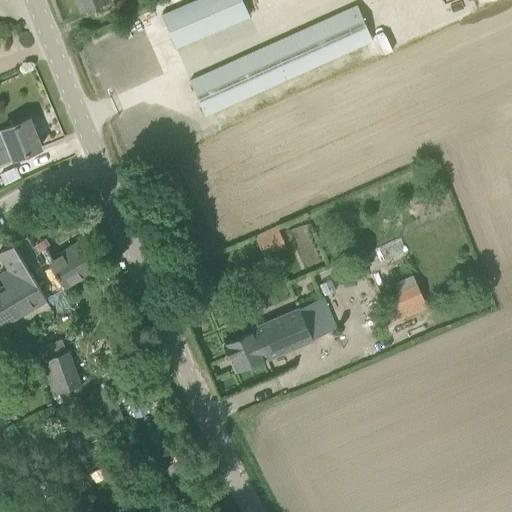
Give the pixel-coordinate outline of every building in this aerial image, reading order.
[(75,0),(80,12),(110,0),(75,0)] [(196,0),(161,15),(176,47),(249,16),(242,0),(196,0)] [(357,5),(190,80),(205,116),(372,40),(357,5)] [(0,130),(0,163),(14,158),(41,148),(29,118),(2,129),(2,130),(0,130)] [(264,256),(286,246),(278,226),(255,237),(264,256)] [(46,246),(41,249),(64,288),(98,268),(81,240),(53,256),(46,246)] [(0,318),(4,325),(47,299),(14,243),(0,251),(1,251),(0,251),(0,258),(6,269),(0,272),(0,279),(4,287),(0,289),(0,318)] [(368,273),(377,292),(389,321),(427,305),(414,276),(406,257),(368,273)] [(322,297),(321,298),(252,327),(253,329),(223,342),(235,370),(265,357),(266,359),(312,338),(312,337),(335,327),(322,297)] [(41,360),(53,395),(56,394),(62,410),(83,402),(77,386),(83,384),(71,350),(41,360)]
